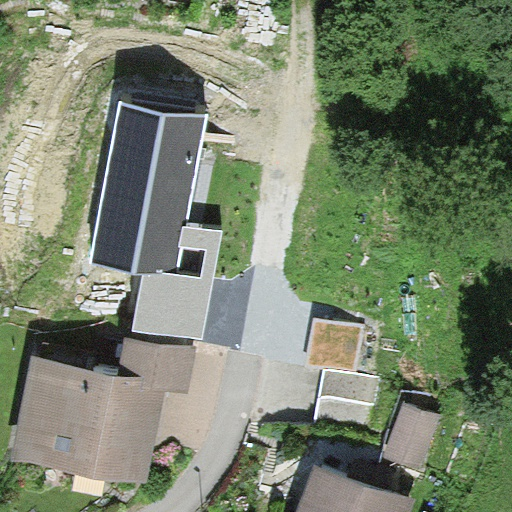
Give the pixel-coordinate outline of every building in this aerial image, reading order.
[(204,117),(119,103),(92,265),(142,273),(133,327),(202,339),(220,233),(186,228),(193,186),(204,117)] [(29,351),(11,454),(146,478),(162,392),(189,397),(197,348),(127,336),(122,368),(29,351)] [(392,379),(330,367),(318,423),(380,435),(392,379)] [(441,421),(405,410),(392,454),(428,465),(441,421)] [(323,452),(298,511),(412,511),(421,492),(362,468),(323,452)]
